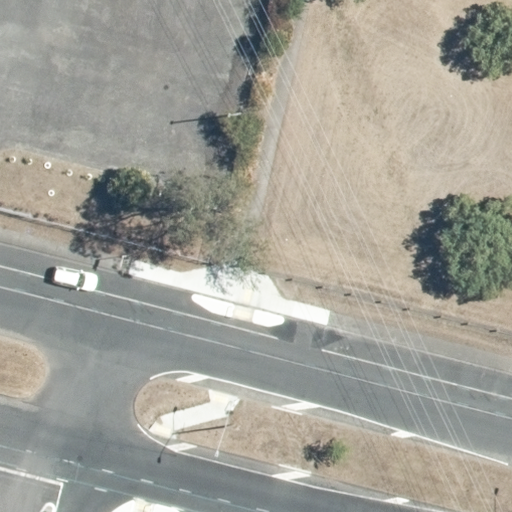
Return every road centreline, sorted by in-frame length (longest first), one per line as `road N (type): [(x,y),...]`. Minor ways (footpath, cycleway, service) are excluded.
road 1 (residential): [(101,331),(511,433)]
road 2 (residential): [(351,511),(72,443)]
